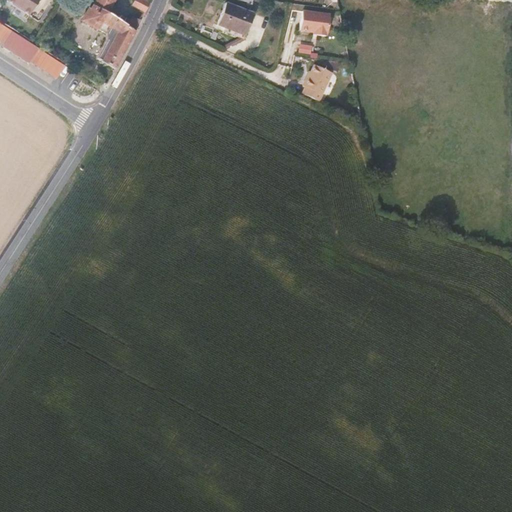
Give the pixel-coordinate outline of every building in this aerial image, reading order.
[(5,0),(26,13),(34,0),(5,0)] [(104,13),(111,0),(91,0),(89,5),(104,13)] [(141,12),(147,1),(144,0),(130,0),(129,4),(141,12)] [(114,19),(104,13),(89,5),(87,9),(85,8),(79,20),(103,33),(102,41),(94,58),(111,69),(121,50),(131,31),(114,19)] [(243,41),(255,17),(227,5),(216,29),(243,41)] [(331,36),(333,17),(306,14),(303,33),(318,35),(322,35),(321,38),(329,38),(329,36),(331,36)] [(126,22),(116,16),(114,19),(131,31),(137,20),(128,17),(126,22)] [(0,26),(0,43),(3,45),(1,48),(27,65),(29,62),(55,80),(63,68),(0,26)] [(322,103),(335,74),(318,66),(308,87),(311,88),(307,96),(322,103)]
